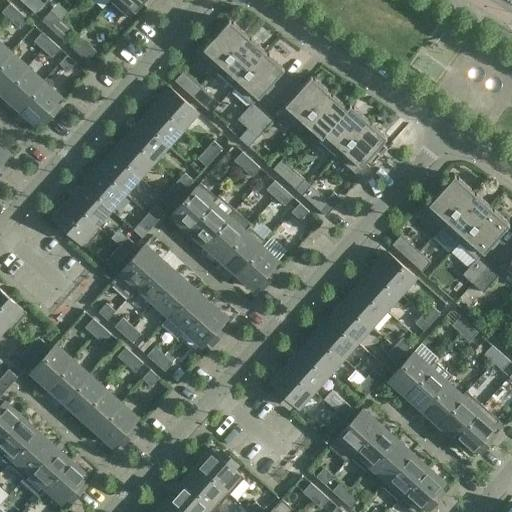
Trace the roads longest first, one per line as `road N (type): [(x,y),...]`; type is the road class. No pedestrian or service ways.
road 1 (residential): [(110,511),(449,131)]
road 2 (residential): [(0,227),(202,0)]
road 3 (residential): [(257,0),(449,131)]
